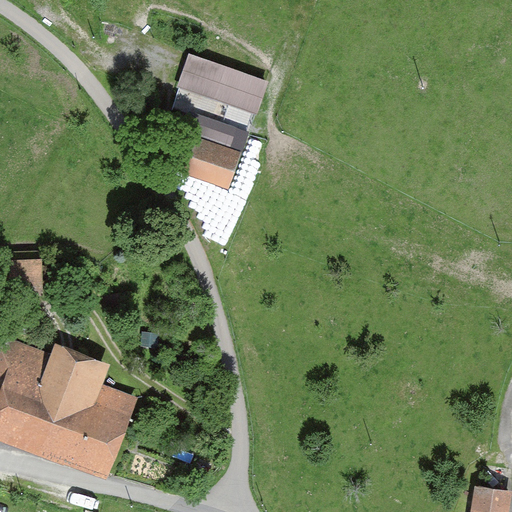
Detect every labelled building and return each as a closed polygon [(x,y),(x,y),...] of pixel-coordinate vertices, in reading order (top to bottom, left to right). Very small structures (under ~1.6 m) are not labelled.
[(180,84),(255,111),(265,82),(190,56),(180,84)] [(189,113),(170,162),(230,183),(247,134),(189,113)] [(0,261),(0,277),(0,287),(40,285),(39,259),(0,261)] [(145,305),(145,315),(157,315),(157,306),(145,305)] [(54,360),(0,338),(0,423),(101,464),(128,397),(94,383),(100,366),(58,349),(54,360)] [(503,511),(507,491),(478,486),(473,511),(503,511)] [(455,494),(452,511),(467,511),(470,496),(455,494)]
